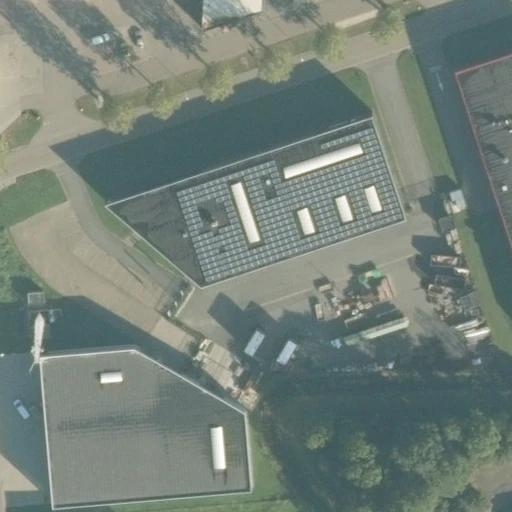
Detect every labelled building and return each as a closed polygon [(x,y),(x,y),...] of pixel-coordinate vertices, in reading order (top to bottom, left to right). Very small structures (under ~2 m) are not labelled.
[(202,0),(202,29),(263,9),(263,0),(202,0)] [(511,66),(460,84),(511,242),(511,66)] [(236,271),(233,264),(400,209),(402,216),(406,215),(372,111),(200,169),(201,172),(124,198),(178,259),(176,261),(201,283),(236,271)] [(44,294),(43,290),(27,292),(28,304),(44,302),(44,294)] [(50,324),(31,326),(30,326),(31,338),(51,336),(50,324)] [(41,365),(40,365),(41,382),(43,382),(44,399),(43,400),(44,417),(45,417),(45,421),(46,421),(47,439),(45,439),(47,457),(48,457),(50,475),(48,475),(49,492),(50,491),(51,504),(59,503),(59,504),(252,487),(245,408),(224,396),(224,397),(210,389),(210,388),(182,372),(177,372),(177,373),(163,374),(163,373),(162,373),(162,360),(157,357),(141,359),(140,347),(134,344),(49,351),(49,352),(40,353),(41,365)]
